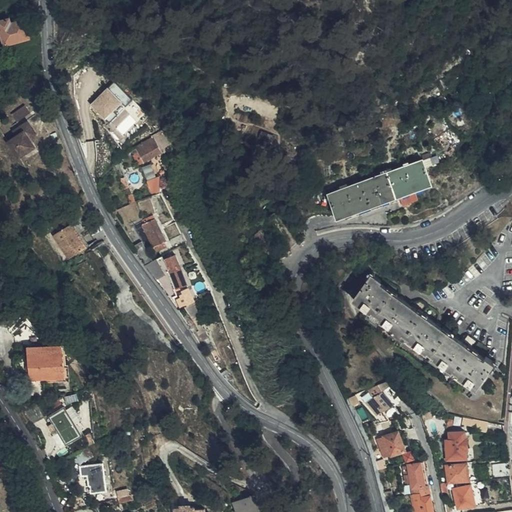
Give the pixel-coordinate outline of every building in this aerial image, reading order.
[(28,27),(25,18),(11,22),(10,17),(0,19),(0,23),(6,43),(30,36),(28,27)] [(114,80),(91,104),(111,122),(134,98),(114,80)] [(26,104),(12,113),(17,121),(31,112),(26,104)] [(38,146),(32,137),(38,132),(28,119),(13,130),(16,135),(7,141),(19,159),(38,146)] [(154,134),(162,147),(172,141),(165,128),(154,134)] [(163,151),(155,136),(132,149),(135,155),(141,152),(145,161),(163,151)] [(424,159),(427,167),(434,164),(431,156),(424,159)] [(416,189),(433,184),(427,167),(424,159),(330,192),(339,216),(347,214),(366,207),(372,205),(400,195),(401,198),(404,204),(419,199),(416,189)] [(157,186),(159,173),(150,172),(148,189),(157,186)] [(400,195),(372,205),(374,208),(401,198),(400,195)] [(366,207),(347,214),(348,217),(367,210),(366,207)] [(167,241),(153,214),(144,219),(146,223),(143,225),(156,252),(167,247),(165,242),(167,241)] [(89,248),(73,226),(55,239),(71,261),(89,248)] [(186,243),(181,234),(169,240),(174,250),(186,243)] [(147,265),(154,261),(142,240),(135,244),(147,265)] [(188,284),(179,261),(176,262),(174,258),(167,261),(168,263),(164,264),(166,271),(170,270),(177,289),(188,284)] [(147,265),(145,266),(153,275),(161,270),(155,260),(154,261),(147,265)] [(485,359),(381,284),(382,281),(373,274),(354,301),(372,313),(374,312),(380,316),(378,318),(403,335),(404,333),(411,338),(410,340),(428,354),(430,352),(436,357),(435,359),(454,372),(455,370),(462,374),(461,377),(478,388),(496,363),(486,356),(485,359)] [(183,308),(194,301),(188,291),(173,299),(178,310),(183,308)] [(203,316),(194,301),(183,308),(193,323),(195,321),(201,330),(202,330),(203,330),(204,330),(205,328),(205,327),(204,325),(200,319),(203,316)] [(65,342),(62,343),(64,362),(61,362),(62,376),(29,379),(30,384),(72,380),(70,362),(67,362),(65,342)] [(64,362),(62,343),(26,347),(29,379),(62,376),(61,362),(64,362)] [(378,384),(376,385),(381,391),(390,384),(387,380),(378,384)] [(382,423),(388,422),(381,413),(392,406),(381,391),(376,385),(368,389),(374,398),(366,404),(382,423)] [(358,394),(348,398),(352,406),(361,401),(358,394)] [(374,398),(372,396),(363,400),(366,404),(374,398)] [(82,433),(65,407),(51,416),(68,442),(82,433)] [(429,411),(421,412),(425,421),(431,418),(429,411)] [(490,422),(474,419),(474,424),(473,429),(488,431),(490,422)] [(405,450),(398,431),(379,438),(382,446),(387,445),(388,450),(386,451),(388,456),(405,450)] [(469,448),(468,438),(466,438),(465,431),(450,433),(451,439),(442,439),(443,459),(467,457),(467,448),(469,448)] [(239,463),(227,456),(223,463),(235,470),(239,463)] [(429,492),(423,462),(409,465),(409,466),(403,467),(406,485),(412,484),(413,494),(419,493),(429,492)] [(510,462),(493,464),(494,478),(504,477),(511,477),(510,462)] [(107,489),(103,463),(80,466),(82,475),(87,475),(89,484),(91,484),(92,492),(107,489)] [(468,463),(446,465),(448,482),(470,480),(468,463)] [(453,508),(454,511),(464,511),(465,511),(468,509),(467,506),(475,503),(471,484),(454,488),(459,506),(453,508)] [(395,499),(393,488),(382,490),(384,498),(387,511),(391,511),(396,511),(393,500),(395,499)] [(133,492),(119,497),(121,502),(134,497),(133,492)] [(432,511),(429,492),(419,493),(413,494),(415,511),(432,511)] [(256,511),(250,496),(231,504),(234,511),(256,511)] [(105,511),(102,502),(96,504),(99,511),(105,511)]
